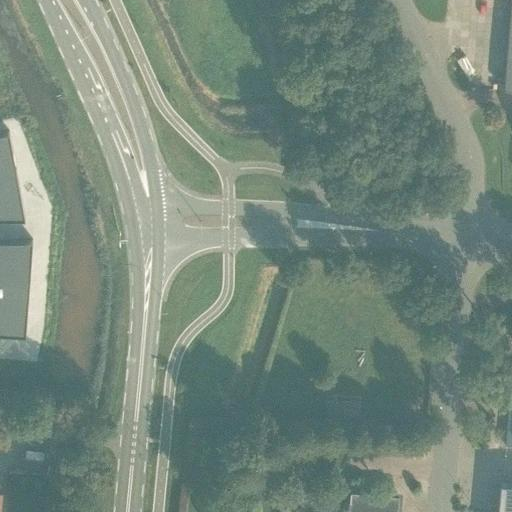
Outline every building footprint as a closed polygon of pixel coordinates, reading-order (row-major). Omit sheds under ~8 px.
[(511,0),(510,0),(503,91),(511,92),(511,0)] [(10,130),(0,131),(0,217),(26,217),(10,130)] [(0,239),(0,331),(26,334),(33,239),(0,239)] [(329,398),(327,422),(357,424),(358,400),(329,398)] [(497,511),(511,511),(511,487),(500,486),(497,511)] [(348,511),(397,511),(399,496),(351,492),(348,511)]
